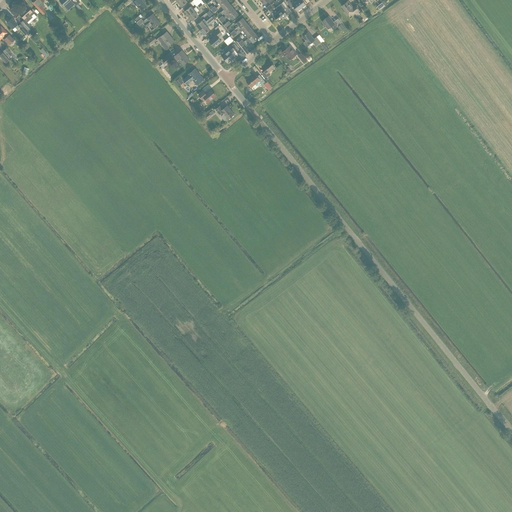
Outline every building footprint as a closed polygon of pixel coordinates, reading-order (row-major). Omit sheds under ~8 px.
[(42,14),(45,11),(43,8),(45,6),(41,2),(44,0),(43,0),(34,0),(35,0),(39,4),(35,6),(42,14)] [(132,0),(132,1),(138,8),(138,7),(141,10),(146,6),(141,0),(132,0)] [(230,4),(226,0),(225,0),(220,4),(224,9),(230,4)] [(297,11),(302,8),(296,1),(294,3),(291,0),(287,0),(286,1),(291,7),(293,5),(297,11)] [(353,15),(360,9),(357,5),(353,8),(348,1),(342,6),(345,10),(344,12),(347,15),(351,12),(353,15)] [(275,8),(283,18),(288,15),(283,9),(286,7),(282,2),(275,8)] [(185,11),(189,15),(202,5),(201,3),(193,9),(191,6),(185,11)] [(271,12),(273,10),(275,13),(274,14),(279,21),(283,18),(275,8),(274,5),(273,6),(271,3),(266,7),(268,10),(269,10),(271,12)] [(234,9),(230,4),(224,9),(226,11),(224,13),(226,16),(234,9)] [(204,6),(202,5),(189,15),(193,20),(198,15),(196,13),(204,6)] [(33,13),(27,7),(16,17),(32,35),(36,31),(27,21),(32,17),(31,15),(33,13)] [(234,9),(226,16),(228,18),(230,16),(232,19),(238,14),(234,9)] [(53,18),(47,11),(43,14),(50,21),(53,18)] [(155,28),(160,23),(153,14),(147,18),(148,20),(145,23),(147,26),(151,23),(155,28)] [(334,28),(337,26),(329,15),(322,21),(327,29),(332,25),(334,28)] [(17,29),(19,27),(16,24),(17,23),(11,17),(6,22),(12,28),(14,26),(17,29)] [(196,25),(200,29),(214,19),(212,17),(204,23),(202,20),(196,25)] [(238,29),(241,27),(247,23),(242,18),(237,22),(239,25),(236,27),(238,29)] [(215,20),(214,19),(200,29),(204,34),(210,29),(207,27),(215,20)] [(241,27),(245,32),(251,28),(247,23),(241,27)] [(14,39),(9,34),(7,32),(0,26),(0,39),(2,37),(9,44),(14,39)] [(215,36),(209,40),(214,46),(221,41),(218,37),(222,34),(223,35),(226,32),(221,26),(212,33),(215,36)] [(245,32),(249,37),(255,32),(251,28),(245,32)] [(159,38),(158,39),(161,42),(160,43),(160,44),(165,49),(166,50),(168,48),(168,46),(174,41),(167,31),(159,38)] [(259,37),(255,32),(249,37),(253,42),(259,37)] [(302,36),(306,41),(304,42),(304,43),(306,46),(307,46),(309,45),(309,44),(312,41),(316,46),(320,42),(316,37),(314,39),(308,32),(302,36)] [(157,40),(154,36),(147,41),(150,45),(157,40)] [(231,52),(235,49),(232,46),(231,44),(225,48),(228,51),(222,56),(228,62),(234,56),(231,52)] [(288,60),(297,53),(290,46),(282,52),(288,60)] [(12,54),(6,47),(3,50),(8,57),(12,54)] [(183,64),(189,59),(182,50),(174,56),(177,60),(179,59),(183,64)] [(10,58),(3,51),(0,53),(0,56),(5,63),(10,58)] [(298,55),(303,62),(306,59),(301,53),(298,55)] [(172,58),(169,54),(162,60),(165,64),(172,58)] [(268,72),(274,67),(269,61),(262,67),(265,71),(262,73),(266,78),(270,74),(268,72)] [(196,84),(203,79),(195,69),(188,75),(189,75),(183,80),(187,84),(193,80),(196,84)] [(262,83),(265,81),(259,75),(257,76),(254,73),(246,80),(252,87),(260,80),(262,83)] [(208,102),(216,96),(211,89),(206,93),(204,91),(198,95),(202,100),(205,98),(208,102)] [(226,120),(234,114),(227,106),(223,109),(220,106),(216,109),(220,114),(222,112),(224,113),(222,115),(222,117),(224,120),(226,120)] [(211,116),(209,112),(203,117),(205,120),(211,116)]
